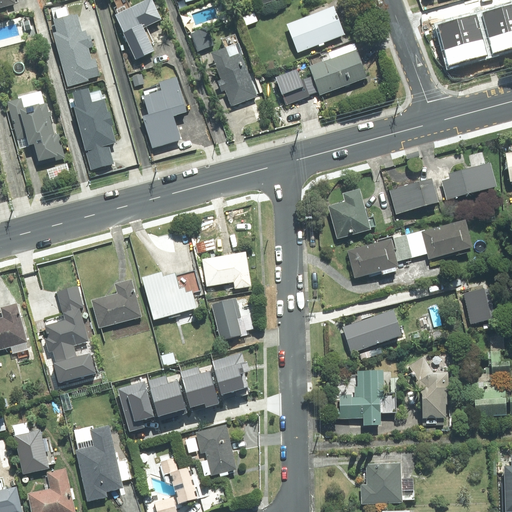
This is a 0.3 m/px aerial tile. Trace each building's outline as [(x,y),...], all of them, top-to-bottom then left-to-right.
[(0,0),(0,8),(25,2),(23,0),(0,0)] [(147,0),(117,13),(137,64),(161,54),(151,28),(166,22),(157,0),(147,0)] [(511,9),(509,0),(474,0),(436,11),(439,23),(454,19),(460,42),(486,34),(488,41),(511,34),(511,9)] [(339,8),(291,26),(301,54),(350,36),(339,8)] [(211,49),(203,30),(194,34),(201,53),(211,49)] [(239,33),(224,38),(228,50),(216,54),(234,107),(261,98),(239,33)] [(371,78),(359,45),(333,54),(335,60),(314,68),(324,95),(371,78)] [(304,71),(278,80),(287,106),(314,96),(313,94),(320,92),(312,70),(304,73),(304,71)] [(147,85),(144,73),(130,77),(133,89),(147,85)] [(124,121),(116,89),(96,93),(92,75),(75,79),(80,99),(74,100),(81,133),(98,129),(100,138),(112,135),(110,124),(124,121)] [(167,92),(147,98),(153,115),(146,118),(156,149),(185,140),(178,118),(192,113),(181,77),(164,83),(167,92)] [(17,122),(29,119),(35,147),(39,146),(44,163),(63,158),(47,92),(12,101),(17,122)] [(494,162),(451,172),(453,178),(444,181),(449,200),(500,187),(494,162)] [(435,176),(390,189),(398,216),(443,203),(435,176)] [(375,229),(364,188),(346,193),(348,200),(330,205),(339,239),(375,229)] [(477,246),(469,219),(349,252),(356,278),(402,265),(401,261),(431,253),(433,258),(477,246)] [(239,291),(256,288),(250,252),(205,260),(210,288),(238,282),(239,291)] [(166,271),(146,275),(156,318),(202,308),(197,287),(184,290),(181,275),(168,278),(166,271)] [(144,317),(134,278),(117,282),(120,293),(93,300),(100,329),(144,317)] [(224,341),(246,335),(241,316),(246,315),(242,297),(214,304),(224,341)] [(0,319),(0,350),(12,348),(14,355),(31,350),(19,304),(5,307),(7,318),(0,319)] [(396,307),(346,325),(357,354),(407,335),(396,307)] [(92,341),(83,309),(65,314),(67,322),(44,328),(51,352),(92,341)] [(511,352),(491,352),(491,365),(511,365),(511,352)] [(98,370),(95,353),(83,356),(86,372),(98,370)] [(178,363),(175,353),(163,356),(166,366),(178,363)] [(242,353),(213,361),(223,399),(235,396),(236,398),(250,394),(244,372),(249,371),(247,362),(245,362),(242,353)] [(451,418),(451,371),(435,371),(425,356),(411,365),(426,388),(426,418),(451,418)] [(193,410),(219,403),(209,370),(199,373),(198,367),(182,371),(193,410)] [(389,397),(388,369),(361,369),(361,386),(357,387),(357,396),(344,396),(344,418),(366,418),(367,424),(386,424),(386,413),(399,413),(399,396),(389,397)] [(496,375),(478,376),(480,421),(511,419),(511,393),(511,380),(496,381),(496,375)] [(166,376),(149,381),(160,420),(187,413),(178,381),(168,383),(166,376)] [(155,421),(144,382),(118,389),(130,431),(145,427),(144,424),(155,421)] [(202,453),(208,451),(210,460),(204,462),(208,478),(241,469),(229,423),(196,432),(202,453)] [(110,491),(128,488),(126,480),(134,479),(130,459),(120,461),(112,424),(94,428),(97,443),(79,446),(90,501),(111,496),(110,491)] [(178,459),(162,463),(165,476),(173,474),(181,504),(205,497),(196,465),(181,469),(178,459)] [(405,478),(405,461),(368,463),(369,483),(363,483),(364,504),(407,502),(406,491),(418,490),(417,477),(405,478)] [(32,494),(35,511),(78,511),(69,466),(49,470),(53,489),(32,494)] [(0,511),(21,511),(16,489),(6,491),(3,479),(0,479),(0,511)] [(178,511),(175,498),(148,504),(150,511),(178,511)]
